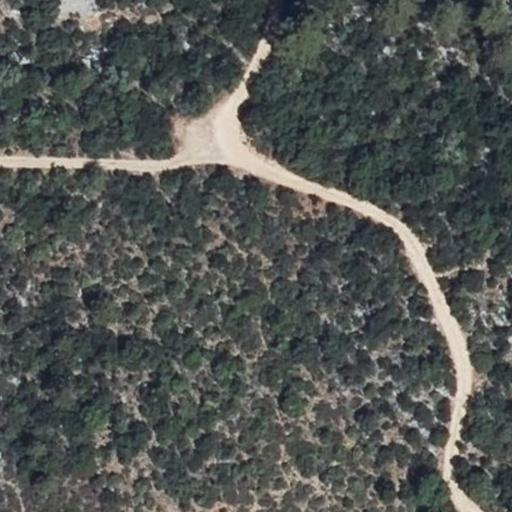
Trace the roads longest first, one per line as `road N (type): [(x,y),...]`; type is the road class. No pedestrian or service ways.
road 1 (track): [(274,0),(213,138),(401,233),(437,289),(467,364),(453,488),(487,511)]
road 2 (track): [(213,138),(162,162),(0,161)]
